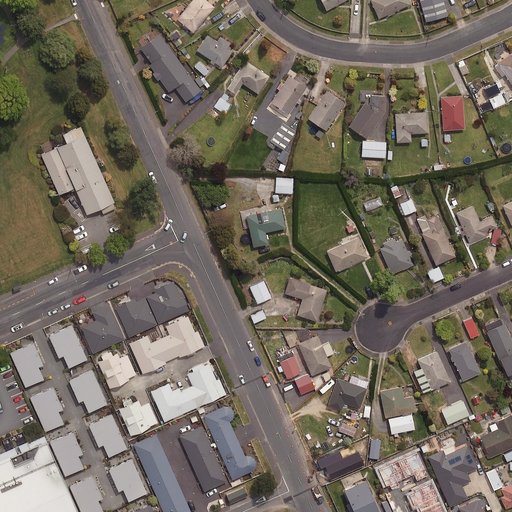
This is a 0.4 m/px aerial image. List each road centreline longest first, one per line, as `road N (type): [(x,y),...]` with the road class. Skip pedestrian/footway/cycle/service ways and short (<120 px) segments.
road 1 (residential): [(190,235),(314,511)]
road 2 (residential): [(257,0),(307,43),(405,55),(511,13)]
road 3 (residential): [(84,0),(190,235)]
road 4 (residential): [(190,235),(0,320)]
road 5 (residential): [(511,269),(379,328)]
